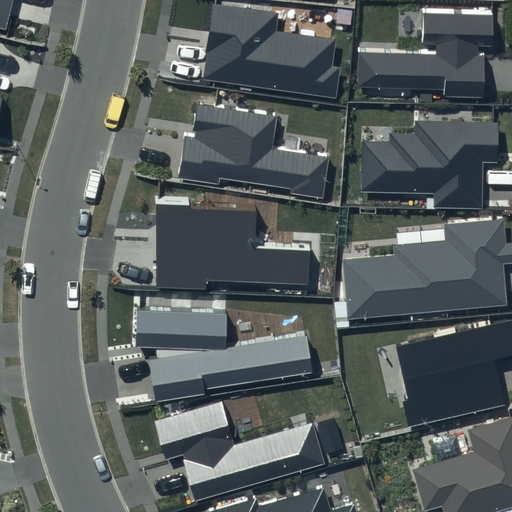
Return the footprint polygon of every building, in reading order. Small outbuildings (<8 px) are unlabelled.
[(0,0),(0,25),(5,27),(11,0),(0,0)] [(279,12),(212,3),(201,79),(336,97),(340,66),(331,65),(334,39),(277,31),(279,12)] [(494,10),(423,7),(422,43),(435,43),(435,53),(360,51),(359,85),(444,88),(444,96),(484,97),(485,55),(476,54),(477,46),(493,46),(494,10)] [(277,116),(196,104),(191,136),(183,135),(177,176),(219,183),(220,177),(293,188),(292,194),(323,199),(330,155),(272,146),(277,116)] [(389,141),(361,140),(360,193),(433,194),(433,207),(482,208),(483,161),(496,161),(497,123),(416,122),(416,135),(389,134),(389,141)] [(252,208),(158,205),(156,283),(207,285),(207,277),(308,280),(309,247),(251,245),(252,208)] [(392,255),(343,260),(349,318),(505,303),(501,262),(511,261),(511,243),(505,244),(503,219),(443,225),(445,240),(391,245),(392,255)] [(227,315),(137,309),(137,347),(225,349),(227,315)] [(511,318),(396,346),(410,400),(403,402),(408,426),(504,403),(494,361),(511,357),(511,318)] [(150,362),(156,402),(206,394),(206,388),(313,372),(306,334),(227,351),(150,362)] [(220,403),(154,422),(166,461),(182,456),(195,502),(325,464),(312,423),(233,446),(220,403)] [(511,415),(468,429),(474,451),(411,470),(424,511),(441,506),(442,511),(493,511),(511,506),(511,415)] [(257,498),(207,511),(356,511),(354,504),(331,511),(324,487),(259,505),(257,498)]
